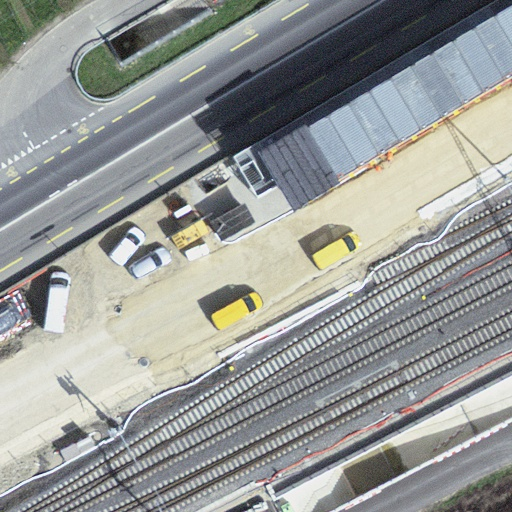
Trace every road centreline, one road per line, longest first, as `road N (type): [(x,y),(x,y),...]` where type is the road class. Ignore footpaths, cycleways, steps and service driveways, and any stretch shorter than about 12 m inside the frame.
road 1 (tertiary): [(0,400),(511,125)]
road 2 (primary): [(380,0),(0,229)]
road 3 (track): [(130,0),(30,79),(24,120)]
road 4 (unclassified): [(379,511),(511,442)]
